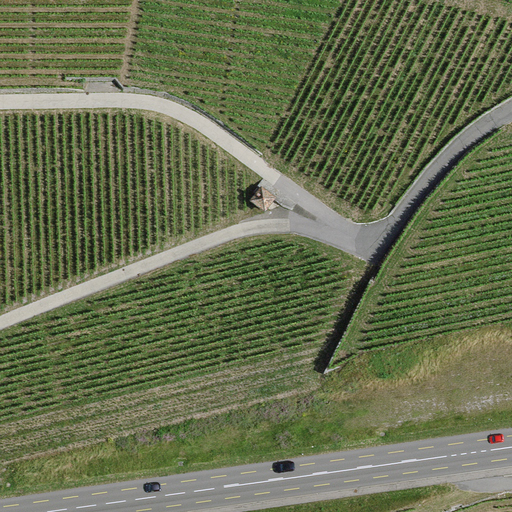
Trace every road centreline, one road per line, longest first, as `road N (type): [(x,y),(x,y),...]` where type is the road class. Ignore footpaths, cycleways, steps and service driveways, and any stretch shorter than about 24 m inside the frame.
road 1 (primary): [(511,446),(45,511)]
road 2 (track): [(348,235),(197,120),(162,104),(0,100)]
road 3 (track): [(0,322),(244,227),(275,223),(348,235)]
road 4 (track): [(348,235),(384,234),(420,187),(511,113)]
